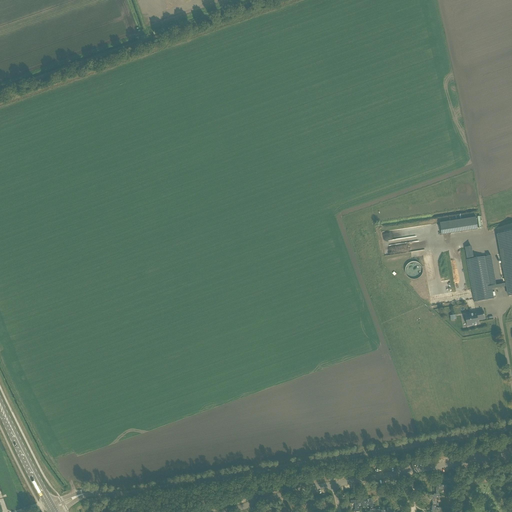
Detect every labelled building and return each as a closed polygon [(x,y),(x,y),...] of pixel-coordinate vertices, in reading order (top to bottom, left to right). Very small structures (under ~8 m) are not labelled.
[(506,284),(492,286),(492,289),(507,286),(507,290),(509,297),(511,295),(511,232),(498,235),(506,284)] [(492,289),(492,286),(486,256),(467,260),(474,303),(494,299),(492,289)] [(423,271),(423,270),(423,268),(422,266),(421,265),(420,264),(419,263),(418,262),(416,262),(414,262),(413,262),(412,262),(410,263),(409,264),(408,265),(408,266),(407,268),(407,270),(407,271),(408,273),(409,274),(409,275),(411,276),(412,277),(414,277),(415,277),(416,277),(418,277),(419,276),(420,275),(421,274),(422,273),(423,271)] [(470,314),(470,315),(465,316),(467,327),(479,324),(478,320),(480,320),(485,319),(483,311),(470,314)] [(436,488),(436,494),(440,494),(439,491),(445,490),(445,491),(448,491),(447,485),(441,486),(441,484),(436,484),(437,488),(436,488)] [(436,506),(439,506),(438,503),(437,504),(437,498),(440,497),(440,494),(436,494),(434,494),(434,495),(429,496),(430,500),(432,500),(433,506),(436,506)] [(367,502),(361,502),(361,506),(361,508),(364,508),(364,507),(369,506),(370,510),(373,509),(373,503),(372,504),(371,499),(367,499),(367,502)] [(359,511),(359,506),(361,506),(361,502),(361,501),(356,502),(356,501),(350,501),(350,504),(354,504),(354,510),(353,510),(353,511),(359,511)]
